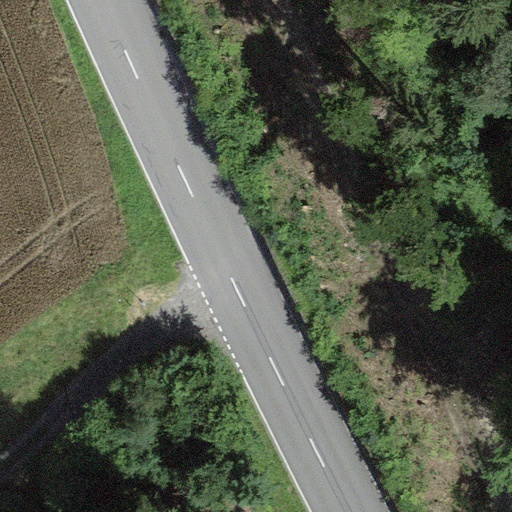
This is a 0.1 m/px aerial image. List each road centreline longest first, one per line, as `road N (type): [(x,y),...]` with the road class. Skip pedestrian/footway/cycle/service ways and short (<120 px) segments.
road 1 (tertiary): [(351,511),(220,261),(107,0)]
road 2 (track): [(503,511),(279,0)]
road 3 (track): [(220,261),(0,456)]
